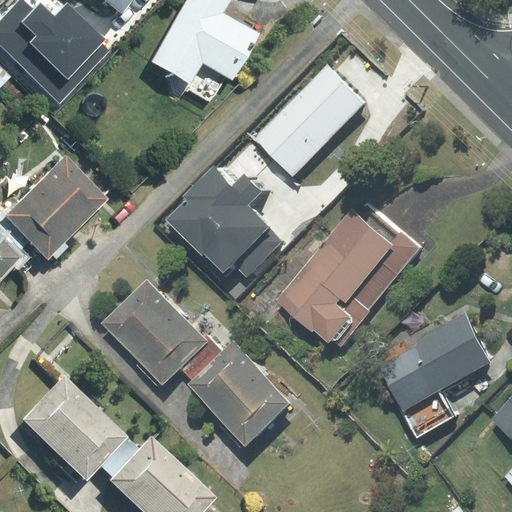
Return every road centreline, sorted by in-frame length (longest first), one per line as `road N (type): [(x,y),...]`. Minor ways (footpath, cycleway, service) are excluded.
road 1 (unknown): [(354,0),(64,305),(61,324),(81,353),(199,460)]
road 2 (secondary): [(409,0),(495,84)]
